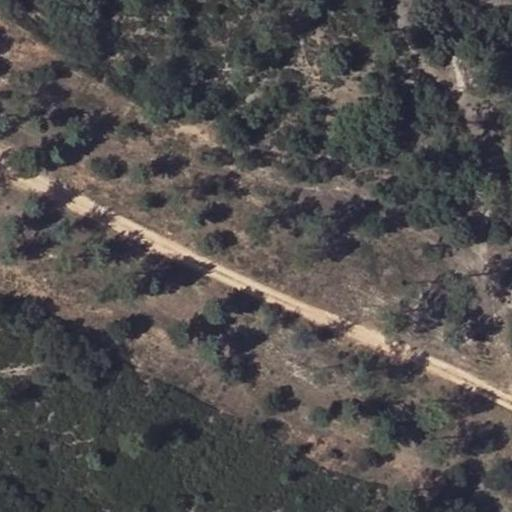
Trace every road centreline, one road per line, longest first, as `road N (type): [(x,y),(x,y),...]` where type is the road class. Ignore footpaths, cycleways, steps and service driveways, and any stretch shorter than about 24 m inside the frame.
road 1 (track): [(511,405),(0,170)]
road 2 (track): [(416,511),(445,451),(488,394)]
